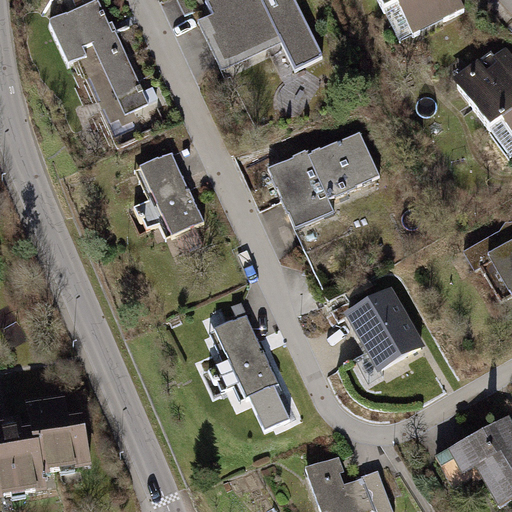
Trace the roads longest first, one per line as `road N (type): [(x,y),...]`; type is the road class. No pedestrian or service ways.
road 1 (residential): [(144,0),(335,415),(368,435),(401,435),(511,374)]
road 2 (unclassified): [(170,511),(35,190),(0,77)]
